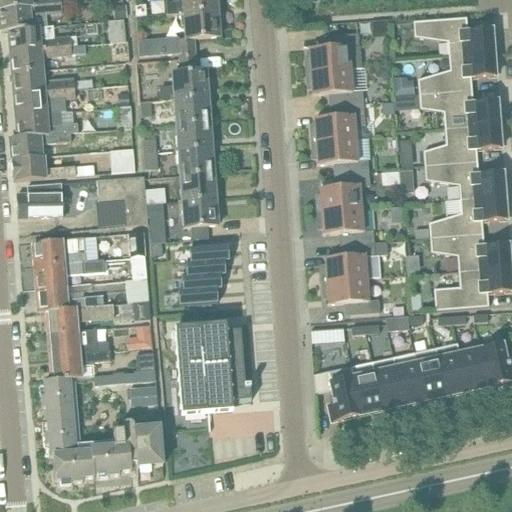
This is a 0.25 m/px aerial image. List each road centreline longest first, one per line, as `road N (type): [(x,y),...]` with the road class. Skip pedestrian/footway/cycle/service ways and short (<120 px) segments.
road 1 (residential): [(298,487),(261,0)]
road 2 (residential): [(511,440),(298,487)]
road 3 (tertiary): [(315,511),(511,468)]
road 4 (residential): [(16,511),(0,317)]
